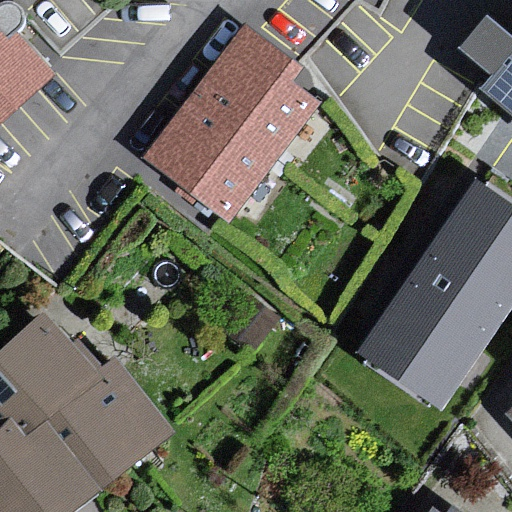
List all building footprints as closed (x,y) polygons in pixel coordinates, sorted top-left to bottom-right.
[(0,114),(44,73),(21,49),(30,40),(33,33),(32,25),(27,18),(21,15),(12,15),(5,17),(0,22),(0,114)] [(302,58),(244,18),(144,148),(239,213),(324,97),(308,62),(302,58)] [(511,48),(487,78),(511,98),(511,48)] [(511,196),(471,170),(349,341),(433,399),(511,283),(511,196)] [(41,300),(0,338),(0,511),(77,511),(73,507),(170,419),(115,348),(102,352),(77,324),(66,331),(41,300)] [(511,395),(503,402),(511,412),(511,395)] [(412,511),(466,511),(441,495),(437,505),(422,499),(412,511)]
